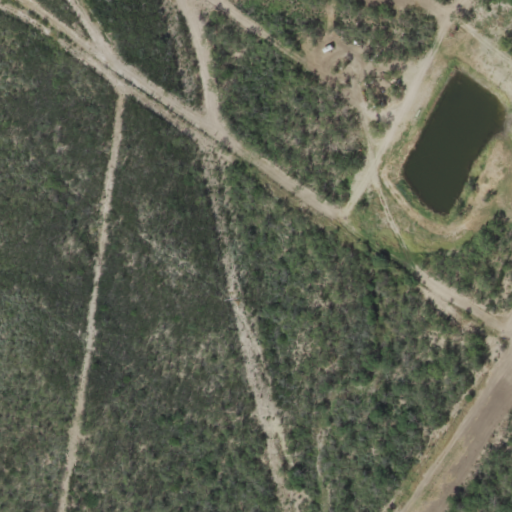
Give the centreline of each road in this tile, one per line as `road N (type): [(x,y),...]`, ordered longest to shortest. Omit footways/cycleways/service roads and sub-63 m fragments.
road 1 (residential): [(465,0),(350,220),(311,325),(292,408),(299,511)]
road 2 (residential): [(293,416),(377,400),(511,400)]
